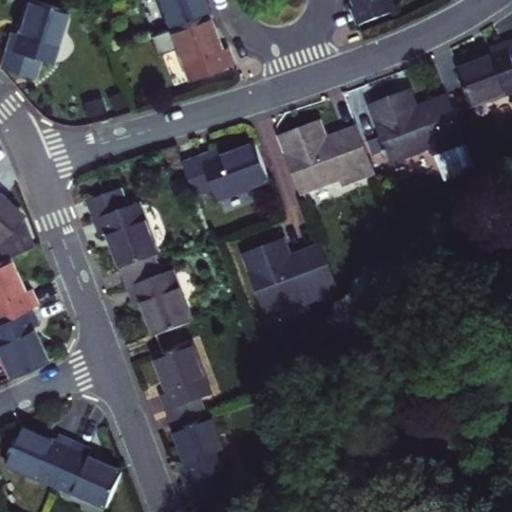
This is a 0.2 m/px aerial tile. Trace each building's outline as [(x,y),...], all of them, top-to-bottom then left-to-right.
[(50,63),(67,10),(36,0),(28,0),(22,22),(18,34),(10,31),(0,63),(0,67),(31,77),(37,58),(50,63)] [(156,0),(168,30),(204,17),(197,0),(156,0)] [(356,0),(357,2),(361,11),(354,14),(360,30),(397,16),(392,1),(395,0),(356,0)] [(204,17),(168,30),(148,38),(155,57),(175,49),(187,81),(230,66),(223,48),(216,51),(213,41),(204,17)] [(511,39),(489,48),(492,56),(486,58),(457,69),(471,106),(511,91),(511,39)] [(475,169),(448,97),(422,107),(413,110),(407,92),(372,106),(394,164),(433,148),(446,181),(475,169)] [(322,126),(316,128),(322,145),(328,142),(325,133),(322,126)] [(282,141),(305,198),(344,183),(346,190),(377,178),(358,130),(328,142),(322,145),(316,128),(282,141)] [(183,164),(196,198),(217,189),(221,199),(271,179),(257,142),(228,154),(222,156),(220,150),(183,164)] [(123,190),(89,205),(103,240),(110,237),(115,250),(123,271),(156,258),(161,256),(141,205),(130,209),(123,190)] [(0,254),(4,252),(31,240),(19,213),(5,199),(0,193),(0,254)] [(285,242),(278,244),(285,262),(292,259),(285,242)] [(285,262),(278,244),(245,257),(266,315),(307,300),(310,307),(343,293),(324,246),(308,252),(292,259),(285,262)] [(16,279),(4,252),(0,254),(0,315),(27,303),(34,300),(27,284),(20,287),(16,279)] [(156,258),(123,271),(136,306),(143,303),(147,312),(157,339),(195,324),(176,274),(163,278),(156,258)] [(27,303),(0,315),(0,354),(8,372),(42,356),(31,332),(27,322),(34,319),(27,303)] [(176,433),(209,420),(203,402),(214,398),(195,347),(158,361),(166,386),(170,397),(163,401),(176,433)] [(209,420),(176,433),(185,458),(190,470),(184,472),(199,509),(231,495),(223,475),(234,471),(215,418),(209,420)] [(54,476),(72,436),(55,428),(52,436),(19,422),(4,455),(22,462),(54,476)] [(72,436),(54,476),(104,497),(119,463),(100,455),(85,448),(87,442),(72,436)]
